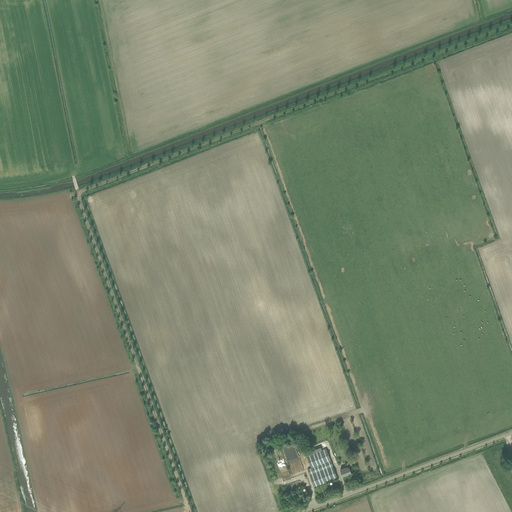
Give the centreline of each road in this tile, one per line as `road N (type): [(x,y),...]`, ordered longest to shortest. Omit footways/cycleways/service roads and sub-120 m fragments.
road 1 (track): [(511,24),(76,192)]
road 2 (track): [(76,192),(189,511)]
road 3 (unclassified): [(307,511),(511,435)]
